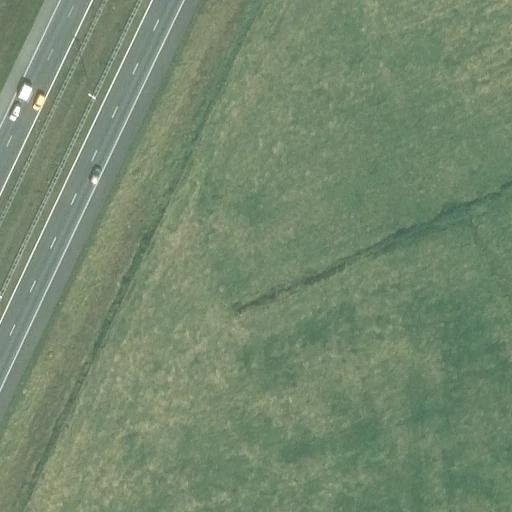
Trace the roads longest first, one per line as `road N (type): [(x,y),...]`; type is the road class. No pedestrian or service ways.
road 1 (motorway): [(0,364),(172,0)]
road 2 (motorway): [(76,0),(0,161)]
